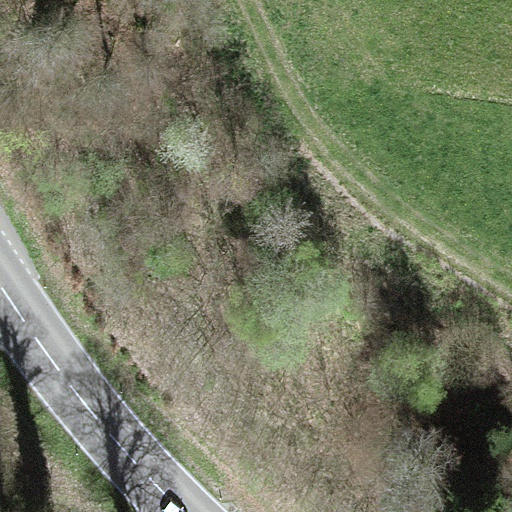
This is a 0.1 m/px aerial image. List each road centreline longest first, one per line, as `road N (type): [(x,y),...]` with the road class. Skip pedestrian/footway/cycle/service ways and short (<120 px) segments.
road 1 (track): [(257,0),(361,189),(511,297)]
road 2 (secondary): [(0,283),(108,434),(183,511)]
